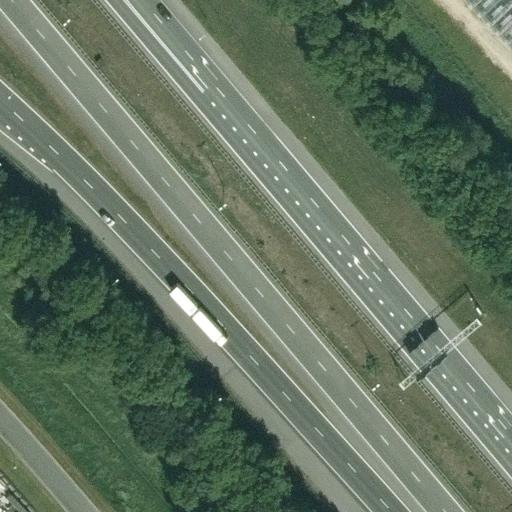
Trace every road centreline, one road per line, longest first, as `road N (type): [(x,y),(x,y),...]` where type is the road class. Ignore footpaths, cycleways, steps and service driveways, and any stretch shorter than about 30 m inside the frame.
road 1 (motorway): [(6,0),(442,511)]
road 2 (motorway): [(0,102),(121,216),(388,511)]
road 3 (motorway): [(511,461),(201,97)]
road 4 (motorway): [(201,97),(116,0)]
road 5 (unclassified): [(0,417),(82,511)]
